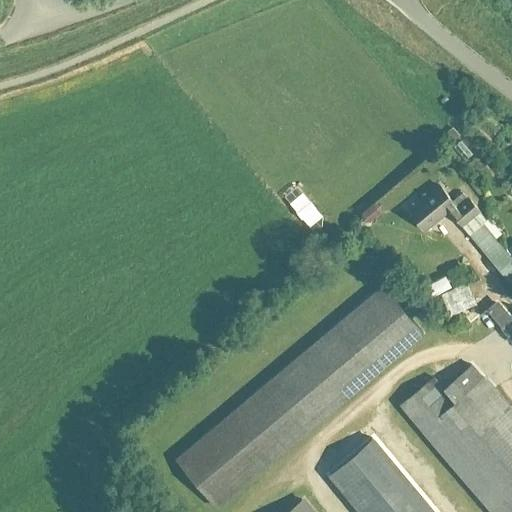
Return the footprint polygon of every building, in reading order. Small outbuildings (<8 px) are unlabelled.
[(479,210),(469,198),(467,196),(466,197),(462,192),(452,200),(439,185),(409,210),(425,229),(450,208),(452,211),(451,212),(462,224),(479,210)] [(485,220),(481,223),(494,239),(502,233),(489,217),(485,220)] [(511,259),(494,239),(481,223),(469,233),(511,285),(511,266),(509,263),(511,260),(511,259)] [(453,288),(441,294),(442,298),(450,315),(477,302),(467,282),(453,288)] [(215,506),(423,332),(384,286),(176,460),(215,506)] [(432,377),(401,402),(493,511),(511,511),(511,411),(482,377),(471,364),(442,389),(432,377)] [(430,511),(371,442),(336,470),(371,511),(430,511)] [(312,511),(301,499),(285,511),(312,511)]
